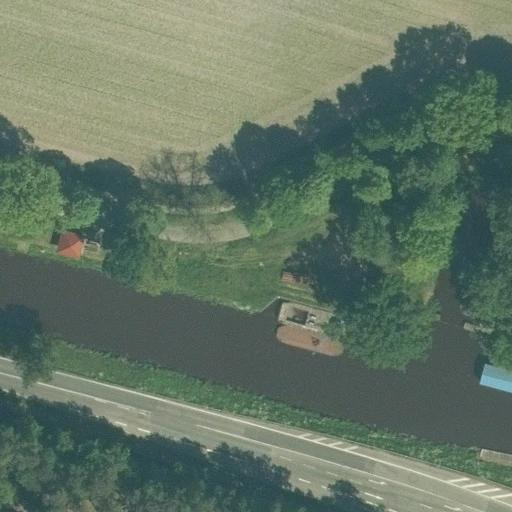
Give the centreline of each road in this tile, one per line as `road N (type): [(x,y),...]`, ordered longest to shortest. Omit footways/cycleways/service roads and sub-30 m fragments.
road 1 (unclassified): [(0,184),(135,224),(230,229),(412,135),(511,112)]
road 2 (primary): [(0,373),(465,511)]
